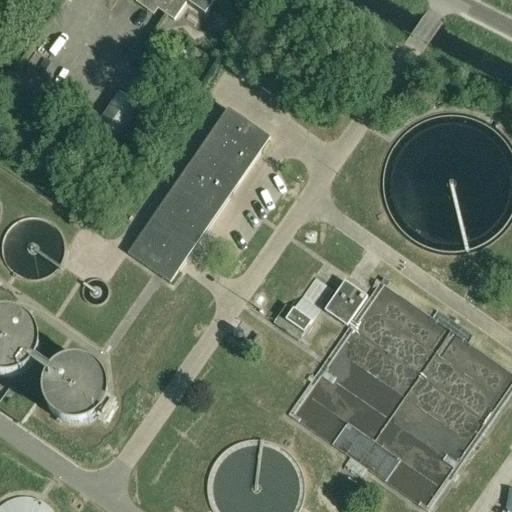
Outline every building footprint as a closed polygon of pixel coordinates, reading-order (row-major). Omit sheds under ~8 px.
[(187,3),(206,16),(216,0),(153,0),(150,5),(175,21),(187,3)] [(312,77),(283,57),(261,88),(291,108),(312,77)] [(143,109),(119,94),(91,135),(115,151),(143,109)] [(129,255),(171,285),(271,141),(229,111),(129,255)] [(334,291),(316,279),(294,311),(287,306),(274,325),(299,342),(334,291)] [(368,298),(346,282),(325,311),(348,327),(368,298)] [(220,358),(247,315),(237,309),(211,353),(220,358)] [(68,352),(68,351),(68,345),(66,338),(62,332),(59,328),(53,323),(48,321),(41,319),(37,318),(30,319),(23,321),(18,323),(12,328),(8,332),(5,338),(3,345),(2,350),(3,357),(5,363),(7,368),(11,373),(16,378),(21,381),(26,383),(34,384),(40,384),(47,382),(52,379),(57,375),(62,370),(65,366),(67,360),(68,352)] [(136,399),(136,393),(134,386),(131,381),(126,375),(121,372),(115,369),(108,367),(102,367),(96,368),(90,370),(85,373),(81,377),(78,381),(75,386),(73,393),(73,399),(74,407),(76,413),(79,418),(83,422),(87,426),(92,429),(99,430),(104,431),(110,430),(116,429),(121,426),(126,422),(130,418),(133,413),(135,407),(136,399)] [(35,405),(11,388),(0,403),(0,411),(20,426),(35,405)]
